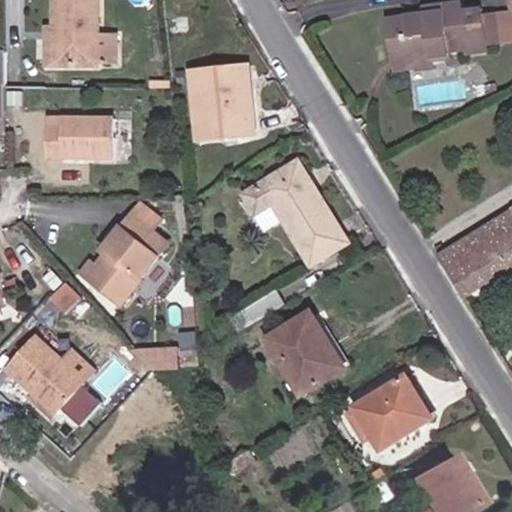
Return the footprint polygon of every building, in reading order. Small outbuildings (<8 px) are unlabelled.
[(99,0),(55,0),(56,31),(63,31),(64,68),(101,67),(101,64),(101,37),(99,0)] [(501,45),(498,13),(485,15),(484,10),(464,11),(463,3),(445,6),(446,12),(406,17),(410,36),(392,39),(396,63),(432,58),(452,54),(451,51),(467,49),(468,54),(490,51),(489,46),(501,45)] [(511,43),(511,11),(498,13),(501,45),(511,43)] [(410,36),(406,17),(390,19),(392,39),(410,36)] [(116,37),(101,37),(101,64),(116,65),(116,37)] [(433,65),(432,58),(396,63),(397,71),(433,65)] [(246,96),(243,68),(193,73),(197,124),(227,121),(228,138),(256,135),(252,96),(246,96)] [(250,68),(243,68),(246,96),(252,96),(250,68)] [(64,127),(49,127),(49,158),(114,158),(115,120),(64,120),(64,127)] [(227,121),(197,124),(199,140),(228,138),(227,121)] [(275,204),(284,219),(312,265),(349,243),(300,163),(246,196),(257,214),(275,204)] [(267,230),(284,219),(275,204),(257,214),(267,230)] [(511,210),(440,255),(467,299),(511,271),(511,210)] [(98,268),(93,264),(86,275),(122,303),(168,244),(133,217),(104,255),(106,257),(98,268)] [(68,285),(55,299),(68,314),(82,300),(68,285)] [(240,333),(285,305),(279,296),(235,323),(240,333)] [(312,316),(270,340),(304,395),(345,369),(312,316)] [(86,383),(63,362),(36,338),(9,368),(36,393),(59,413),(86,383)] [(73,350),(63,362),(86,383),(96,371),(73,350)] [(357,408),(358,410),(374,436),(382,450),(431,419),(407,377),(357,408)] [(59,413),(36,393),(30,400),(53,421),(59,413)] [(374,436),(358,410),(349,416),(365,442),(374,436)] [(447,460),(411,482),(426,508),(420,511),(456,511),(472,503),(447,460)]
